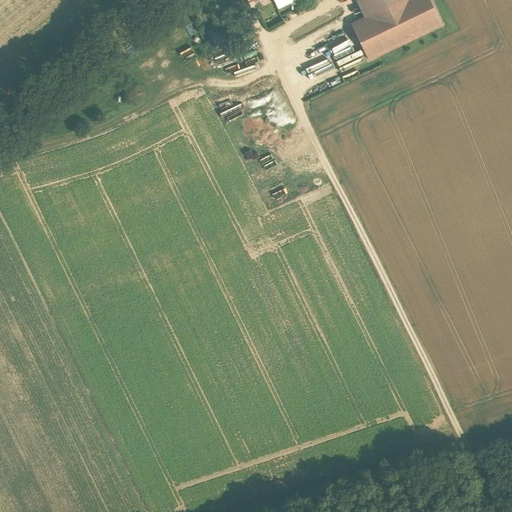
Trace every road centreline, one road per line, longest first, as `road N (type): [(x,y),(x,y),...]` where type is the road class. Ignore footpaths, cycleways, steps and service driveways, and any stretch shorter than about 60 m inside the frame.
road 1 (track): [(499,511),(246,0)]
road 2 (track): [(159,0),(0,132)]
